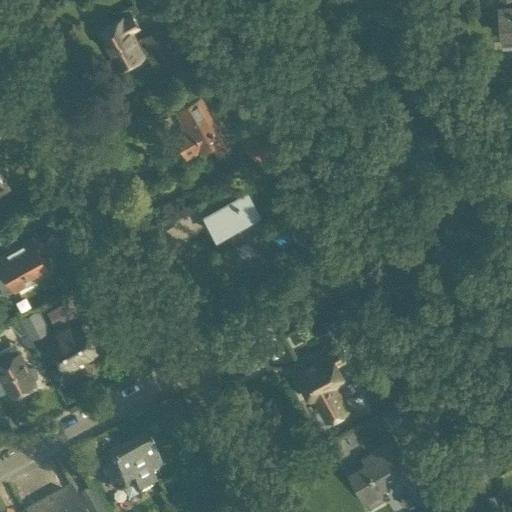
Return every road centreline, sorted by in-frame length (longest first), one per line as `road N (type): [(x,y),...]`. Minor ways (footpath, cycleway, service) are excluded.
road 1 (secondary): [(190,363),(0,26)]
road 2 (residential): [(0,466),(190,363)]
road 3 (secondary): [(275,511),(190,363)]
